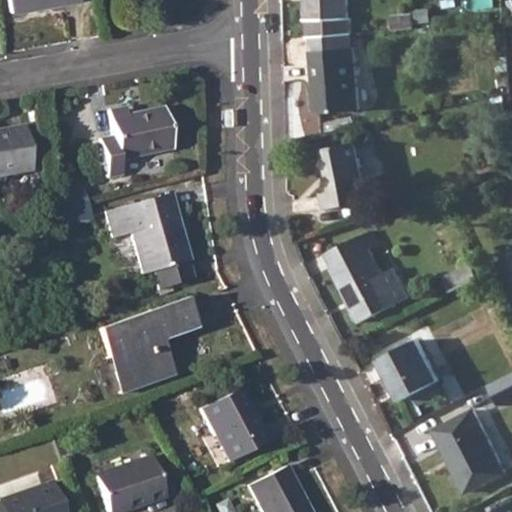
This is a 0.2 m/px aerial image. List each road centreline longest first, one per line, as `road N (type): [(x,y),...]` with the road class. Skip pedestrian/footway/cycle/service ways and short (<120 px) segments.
road 1 (residential): [(395,511),(265,247),(250,37)]
road 2 (residential): [(250,37),(0,80)]
